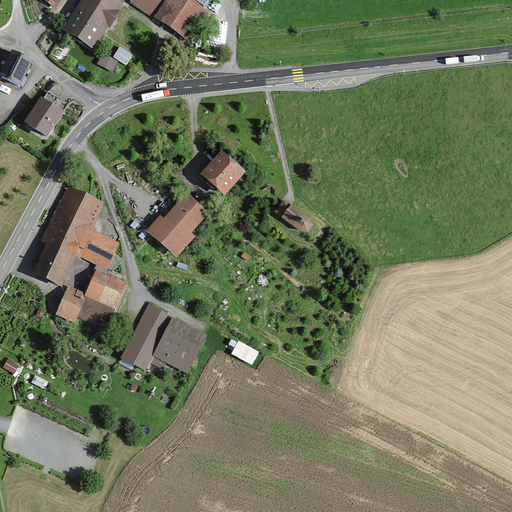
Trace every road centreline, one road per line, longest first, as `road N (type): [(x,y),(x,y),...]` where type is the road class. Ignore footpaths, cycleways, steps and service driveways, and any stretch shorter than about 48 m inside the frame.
road 1 (primary): [(511,53),(161,90),(104,110)]
road 2 (primary): [(104,110),(64,155),(0,273)]
road 3 (unclassified): [(0,38),(44,61),(104,110)]
